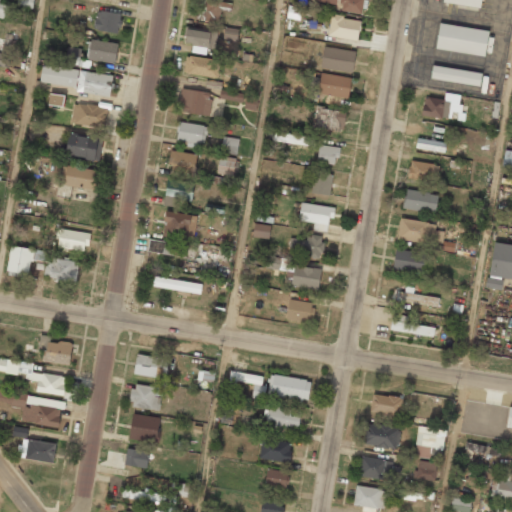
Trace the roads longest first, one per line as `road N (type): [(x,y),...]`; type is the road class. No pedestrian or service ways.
road 1 (residential): [(77,511),(163,0)]
road 2 (residential): [(403,0),(318,511)]
road 3 (residential): [(0,298),(511,382)]
